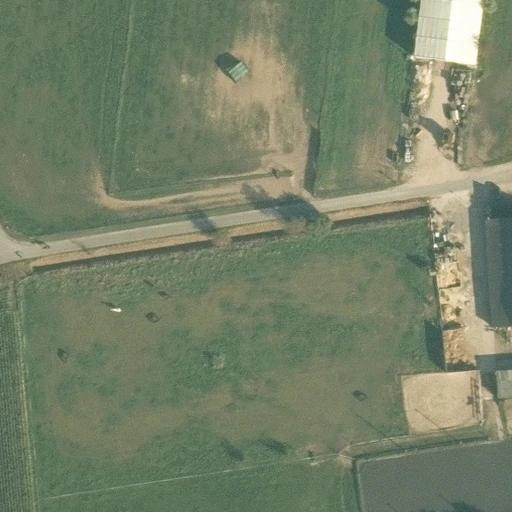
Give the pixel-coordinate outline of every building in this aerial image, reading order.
[(421,0),(414,59),(474,66),(482,0),(421,0)] [(511,219),(503,220),(508,295),(511,294),(511,219)] [(490,296),(508,295),(503,220),(486,222),(490,296)] [(493,329),(509,328),(508,295),(490,296),(493,329)] [(511,372),(496,374),(498,398),(511,397),(511,372)]
